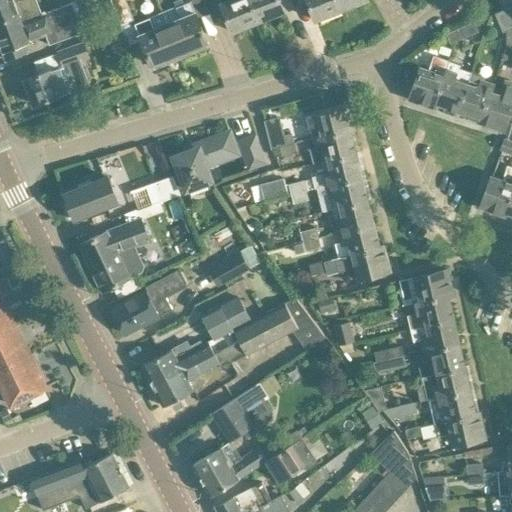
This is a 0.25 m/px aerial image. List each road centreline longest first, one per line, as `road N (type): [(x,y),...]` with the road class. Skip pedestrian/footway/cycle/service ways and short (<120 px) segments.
road 1 (residential): [(3,169),(377,58)]
road 2 (residential): [(511,303),(427,206),(405,166),(377,58)]
road 3 (unclassified): [(123,400),(3,169)]
road 4 (residential): [(0,444),(123,400)]
road 5 (unclassified): [(180,511),(123,400)]
